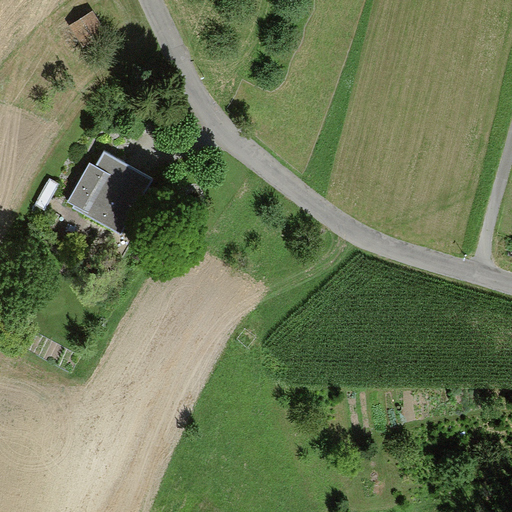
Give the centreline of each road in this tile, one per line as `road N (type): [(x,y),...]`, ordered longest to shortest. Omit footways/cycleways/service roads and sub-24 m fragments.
road 1 (residential): [(150,0),(243,150),(359,237),(511,283)]
road 2 (track): [(475,272),(511,125)]
